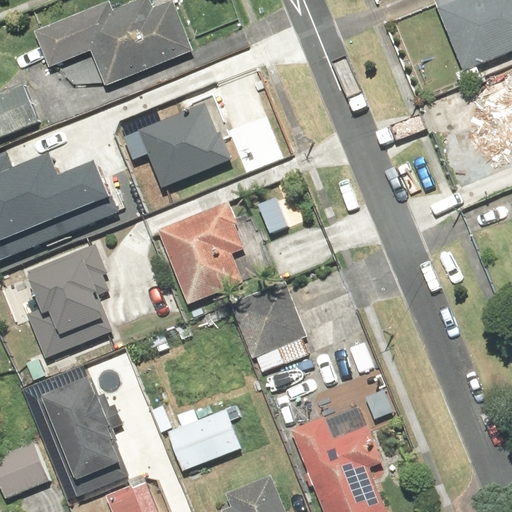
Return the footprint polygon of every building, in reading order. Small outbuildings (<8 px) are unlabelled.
[(138,0),(120,7),(118,1),(45,29),(58,64),(101,48),(114,82),(202,49),(183,0),(182,0),(164,7),(161,0),(138,0)] [(511,0),(448,0),(434,6),(460,76),(511,55),(511,0)] [(511,83),(472,99),(496,158),(511,151),(511,83)] [(216,104),(149,130),(173,191),(240,165),(216,104)] [(0,261),(116,216),(93,158),(57,172),(50,154),(15,167),(9,152),(0,155),(0,261)] [(239,201),(168,229),(198,303),(251,283),(239,251),(256,245),(239,201)] [(108,274),(97,243),(27,268),(42,310),(31,314),(46,355),(114,331),(100,294),(108,291),(103,275),(108,274)] [(291,279),(238,301),(267,372),(313,354),(306,336),(313,333),(291,279)] [(114,396),(105,372),(56,392),(90,478),(137,459),(123,425),(130,422),(119,394),(114,396)] [(250,449),(235,409),(177,431),(191,470),(250,449)] [(333,415),(301,428),(335,511),(398,511),(380,465),(392,460),(377,422),(342,436),(333,415)] [(57,479),(41,441),(0,458),(0,461),(15,497),(57,479)] [(294,511),(279,472),(238,488),(246,507),(234,511),(294,511)] [(116,494),(122,511),(167,511),(156,480),(116,494)]
